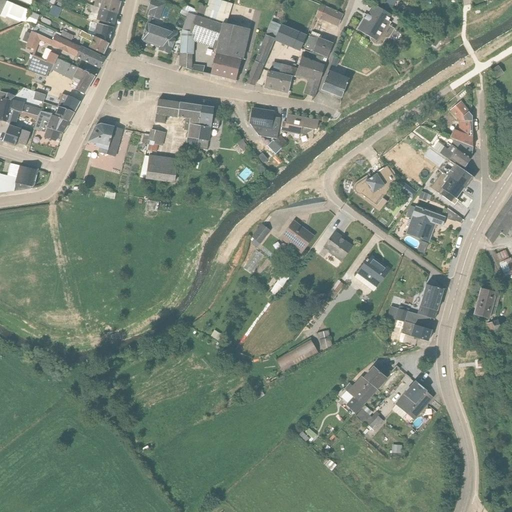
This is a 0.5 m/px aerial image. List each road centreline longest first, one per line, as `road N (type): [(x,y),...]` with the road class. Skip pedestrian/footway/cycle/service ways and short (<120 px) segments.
road 1 (residential): [(457,286),(342,207),(326,184),(330,171),(364,144),(448,89)]
road 2 (secondary): [(460,511),(468,460),(443,349),(457,286)]
road 3 (residential): [(114,62),(310,108)]
